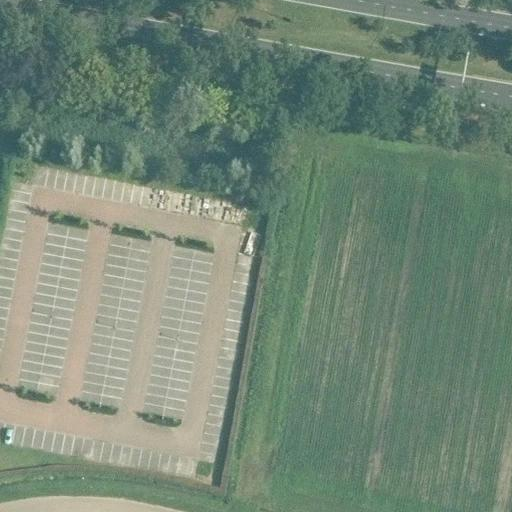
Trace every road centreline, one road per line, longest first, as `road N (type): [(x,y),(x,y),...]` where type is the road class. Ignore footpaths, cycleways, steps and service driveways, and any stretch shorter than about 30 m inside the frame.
road 1 (primary): [(0,11),(511,102)]
road 2 (primary): [(511,31),(329,0)]
